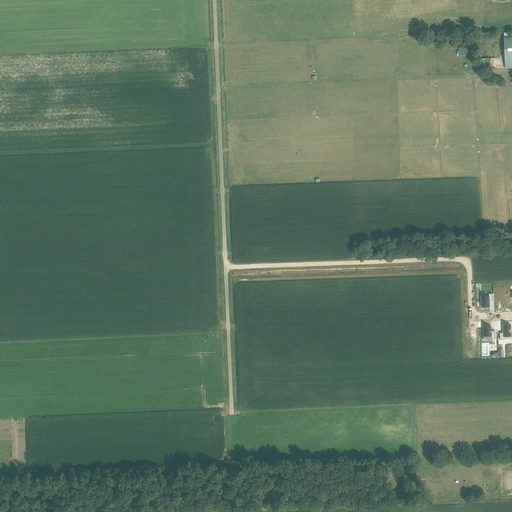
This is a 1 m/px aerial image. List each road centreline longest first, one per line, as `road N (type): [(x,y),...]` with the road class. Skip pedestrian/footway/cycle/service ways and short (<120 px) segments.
road 1 (unclassified): [(232,412),(215,0)]
road 2 (track): [(225,267),(455,259),(469,269),(471,317)]
